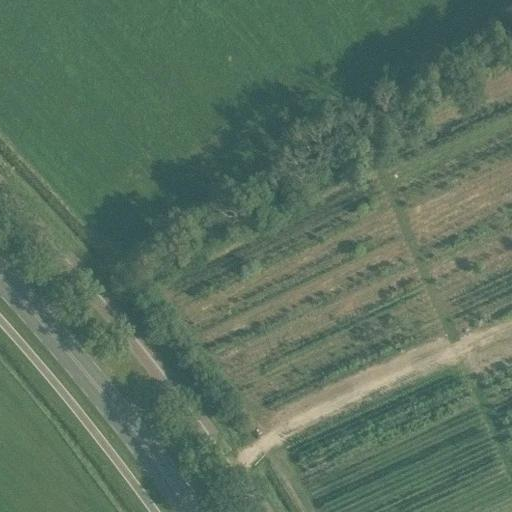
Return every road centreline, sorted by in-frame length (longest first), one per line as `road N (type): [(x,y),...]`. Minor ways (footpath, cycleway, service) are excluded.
road 1 (unclassified): [(0,187),(79,272),(242,474),(263,511)]
road 2 (primary): [(192,511),(0,279)]
